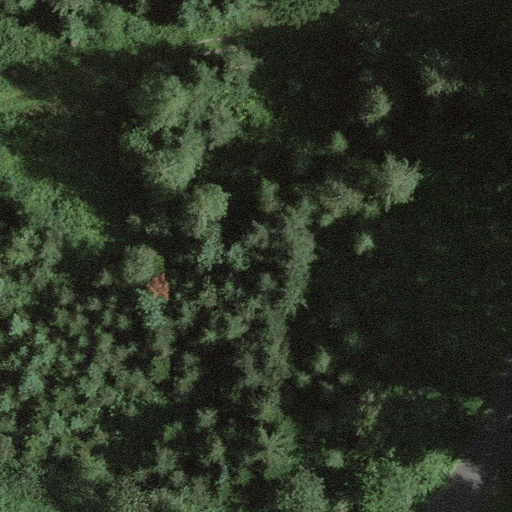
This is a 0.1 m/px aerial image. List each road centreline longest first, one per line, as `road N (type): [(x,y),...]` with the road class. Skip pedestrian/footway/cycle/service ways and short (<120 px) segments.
road 1 (track): [(497,0),(308,26),(0,114)]
road 2 (track): [(453,511),(501,415),(511,357)]
